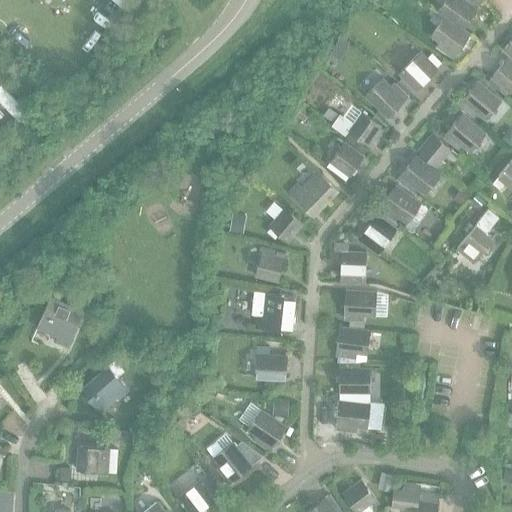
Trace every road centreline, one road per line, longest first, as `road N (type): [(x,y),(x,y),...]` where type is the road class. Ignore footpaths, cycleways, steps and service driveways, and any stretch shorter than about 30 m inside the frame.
road 1 (unclassified): [(306,474),(316,241),(508,10)]
road 2 (residential): [(0,218),(247,0)]
road 3 (residential): [(458,511),(462,489),(441,466),(359,459),(306,474)]
